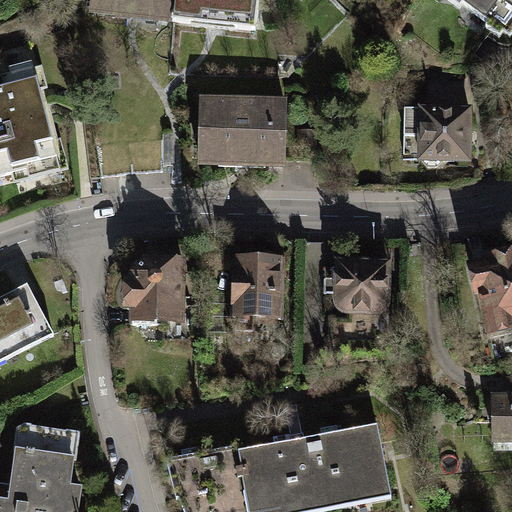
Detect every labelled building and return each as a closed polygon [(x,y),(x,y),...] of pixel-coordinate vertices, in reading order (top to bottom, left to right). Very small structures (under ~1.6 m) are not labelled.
[(91,0),(90,13),(173,21),(174,0),(91,0)] [(174,0),(173,21),(255,29),(257,0),(174,0)] [(511,0),(445,0),(459,10),(462,6),(488,25),(486,29),(499,38),(511,21),(511,0)] [(33,69),(0,77),(0,177),(58,161),(33,69)] [(224,101),(201,101),(201,164),(284,164),(284,102),(262,102),(262,105),(224,105),(224,101)] [(469,111),(404,110),(403,160),(421,160),(427,167),(436,168),(442,160),(469,161),(469,111)] [(315,131),(298,131),(298,146),(315,146),(315,131)] [(356,264),(338,263),(337,305),(338,308),(339,310),(342,312),(346,313),(377,314),(381,313),(384,311),(385,308),(386,306),(387,265),(370,264),(370,257),(356,257),(356,264)] [(511,257),(474,266),(489,338),(511,332),(511,257)] [(182,262),(144,260),(135,274),(135,283),(130,283),(127,288),(126,295),(126,303),(129,309),(133,309),(132,325),(157,326),(157,317),(180,317),(182,262)] [(282,262),(234,261),(232,339),(235,345),(238,347),(242,348),(248,346),(252,343),(254,340),(254,332),(251,332),(251,319),(281,319),(282,262)] [(0,356),(51,329),(27,285),(4,297),(0,299),(0,356)] [(511,397),(494,398),(494,442),(511,441),(511,397)] [(377,426),(238,453),(249,511),(275,511),(389,490),(377,426)] [(12,489),(0,487),(0,511),(76,511),(80,490),(68,488),(72,459),(63,458),(66,434),(30,429),(27,454),(16,453),(12,489)] [(246,511),(249,511),(238,453),(237,448),(168,461),(175,500),(179,499),(184,511),(246,511)]
